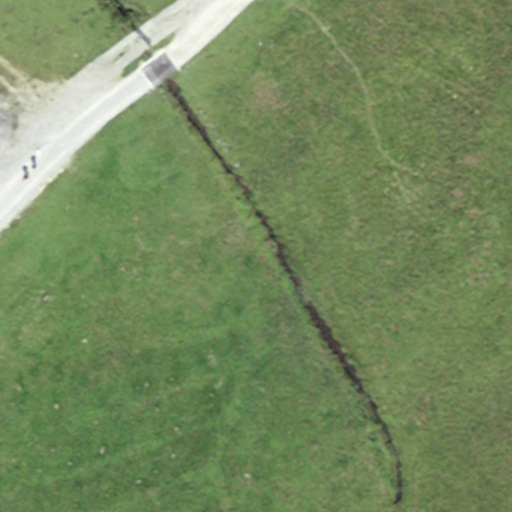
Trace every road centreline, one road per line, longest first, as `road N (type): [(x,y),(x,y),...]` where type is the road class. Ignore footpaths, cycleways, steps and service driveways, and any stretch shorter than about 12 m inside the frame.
road 1 (track): [(235,0),(187,50),(51,152),(0,211)]
road 2 (track): [(207,0),(112,66),(51,152)]
